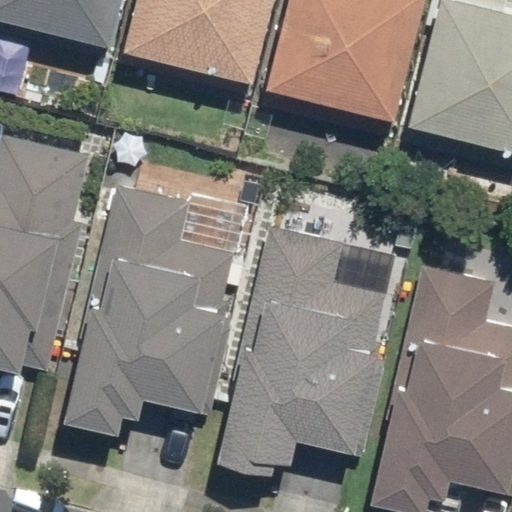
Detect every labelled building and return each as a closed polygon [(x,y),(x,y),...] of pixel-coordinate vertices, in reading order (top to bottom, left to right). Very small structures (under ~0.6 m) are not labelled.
[(0,0),(0,31),(94,54),(106,0),(0,0)] [(117,0),(103,57),(239,90),(260,0),(117,0)] [(270,0),(246,102),(382,135),(415,0),(270,0)] [(424,0),(391,136),(511,164),(511,5),(502,3),(502,0),(424,0)] [(0,366),(5,368),(17,322),(48,329),(76,220),(68,218),(82,161),(0,140),(0,366)] [(103,179),(47,414),(104,428),(107,411),(127,416),(132,395),(191,409),(229,248),(178,236),(186,199),(103,179)] [(257,221),(200,458),(275,475),(284,437),(343,451),(391,253),(257,221)] [(408,260),(353,497),(410,510),(414,493),(432,497),(437,476),(495,490),(511,416),(511,324),(480,318),(489,279),(408,260)]
